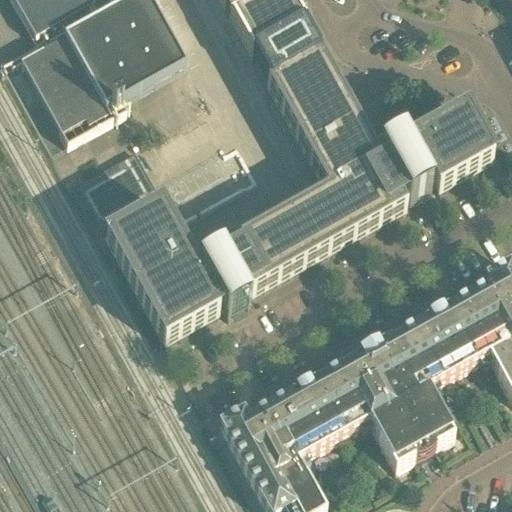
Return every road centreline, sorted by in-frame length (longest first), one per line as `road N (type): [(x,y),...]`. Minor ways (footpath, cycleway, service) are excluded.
road 1 (residential): [(206,391),(511,213)]
road 2 (residential): [(316,0),(353,57),(507,98)]
road 3 (residential): [(507,98),(471,44),(385,19),(366,0)]
